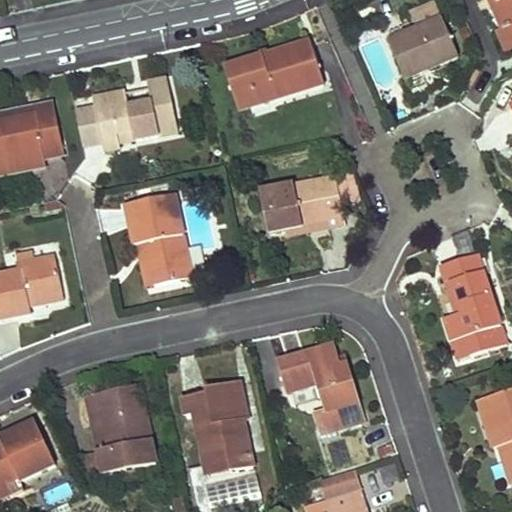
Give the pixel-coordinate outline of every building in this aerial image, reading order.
[(511,0),(496,0),(498,4),(492,7),(502,31),(507,29),(511,39),(511,0)] [(435,5),(414,15),(421,30),(442,20),(435,5)] [(421,30),(390,44),(407,83),(460,60),(442,20),(421,30)] [(502,31),(497,33),(508,57),(511,54),(511,39),(507,29),(502,31)] [(310,45),(226,72),(235,98),(251,93),(256,108),(324,86),(310,45)] [(126,96),(94,102),(105,154),(120,151),(119,147),(117,137),(134,133),(136,143),(180,134),(168,82),(147,86),(151,107),(129,112),(126,96)] [(129,103),(149,100),(147,87),(127,90),(129,103)] [(251,93),(235,98),(240,113),(256,108),(251,93)] [(0,170),(45,161),(63,157),(52,108),(30,112),(31,118),(0,126),(1,129),(0,129),(0,170)] [(30,112),(0,117),(0,129),(1,129),(0,126),(31,118),(30,112)] [(134,133),(117,137),(119,147),(136,143),(134,133)] [(0,179),(46,170),(45,161),(0,170),(0,179)] [(336,178),(262,193),(271,236),(288,232),(328,224),(329,230),(346,227),(336,178)] [(175,198),(127,207),(136,248),(139,248),(147,246),(156,289),(193,281),(175,198)] [(328,224),(288,232),(289,239),(329,230),(328,224)] [(457,255),(473,252),(469,231),(453,235),(457,255)] [(147,246),(139,248),(149,291),(156,289),(147,246)] [(479,259),(442,271),(448,290),(453,288),(463,319),(458,321),(446,325),(459,363),(508,347),(479,259)] [(57,260),(36,264),(37,272),(20,276),(0,279),(0,323),(33,317),(31,310),(30,303),(64,297),(57,260)] [(36,264),(18,268),(20,276),(37,272),(36,264)] [(453,288),(448,290),(458,321),(463,319),(453,288)] [(64,297),(30,303),(31,310),(66,303),(64,297)] [(334,351),(290,364),(279,368),(289,398),(318,390),(326,416),(332,433),(365,423),(348,369),(341,371),(338,362),(334,351)] [(345,360),(338,362),(341,371),(348,369),(345,360)] [(240,385),(206,392),(207,397),(184,403),(187,421),(196,420),(207,467),(228,463),(231,476),(255,471),(247,438),(243,439),(240,430),(245,429),(244,423),(248,422),(240,385)] [(140,388),(100,396),(105,420),(111,451),(104,452),(100,453),(105,479),(158,468),(140,388)] [(206,392),(182,396),(184,403),(207,397),(206,392)] [(511,393),(480,404),(495,451),(500,450),(509,447),(511,455),(511,393)] [(326,416),(315,418),(321,437),(332,433),(326,416)] [(105,420),(98,421),(104,452),(111,451),(105,420)] [(0,490),(19,481),(21,485),(57,468),(36,424),(0,441),(4,449),(0,451),(0,490)] [(511,455),(509,447),(500,450),(511,485),(511,455)] [(84,480),(100,476),(94,454),(79,458),(84,480)] [(228,463),(207,467),(210,481),(231,476),(228,463)] [(368,511),(362,491),(327,501),(330,511),(368,511)]
